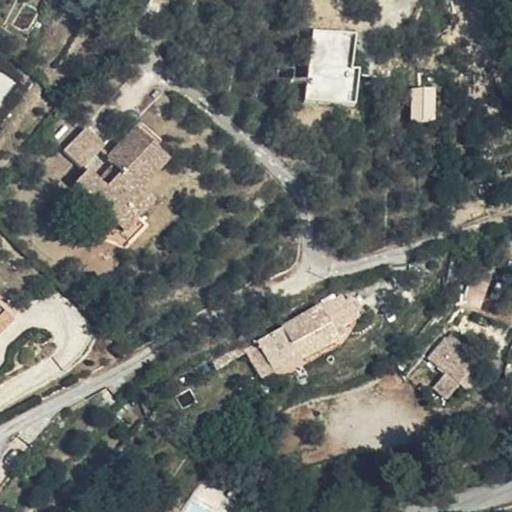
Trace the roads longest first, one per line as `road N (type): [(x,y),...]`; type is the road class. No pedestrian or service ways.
road 1 (residential): [(314,274),(159,344),(0,438)]
road 2 (residential): [(314,274),(305,208),(280,168),(159,72),(147,42),(152,0)]
road 3 (residential): [(511,215),(314,274)]
